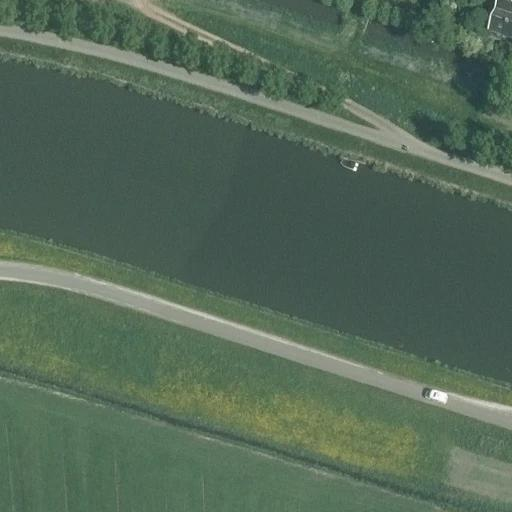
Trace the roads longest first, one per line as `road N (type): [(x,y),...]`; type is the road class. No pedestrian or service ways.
road 1 (tertiary): [(511,423),(65,282),(0,272)]
road 2 (unclassified): [(511,180),(0,33)]
